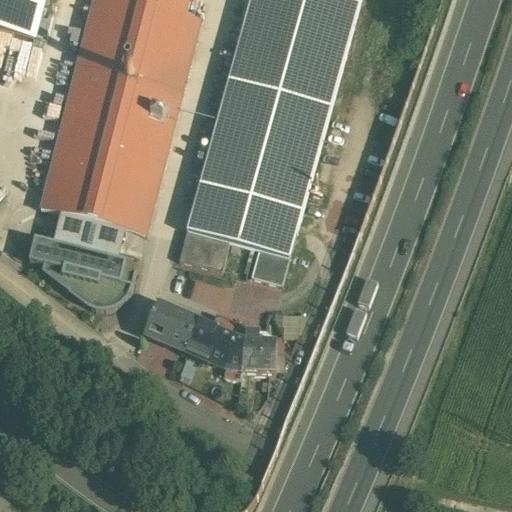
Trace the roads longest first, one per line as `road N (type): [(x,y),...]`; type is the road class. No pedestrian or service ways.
road 1 (motorway): [(507,0),(440,196),(308,511)]
road 2 (motorway): [(364,511),(511,132)]
road 3 (residential): [(0,274),(143,386),(259,455)]
road 4 (tertiary): [(0,422),(110,511)]
